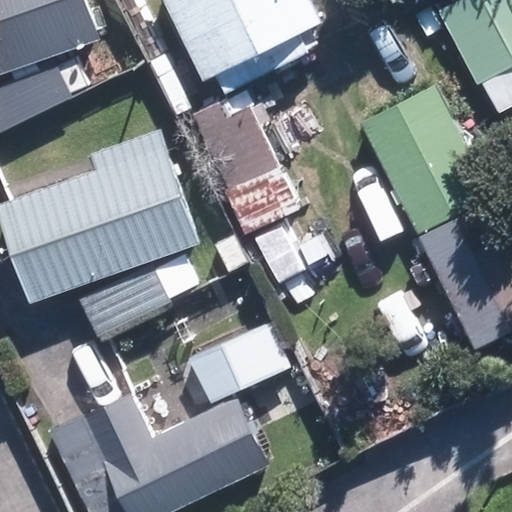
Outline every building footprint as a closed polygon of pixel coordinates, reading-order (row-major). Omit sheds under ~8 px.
[(0,0),(0,63),(98,29),(87,0),(0,0)] [(160,0),(196,71),(209,64),(219,85),(302,45),(291,22),(315,11),(310,0),(160,0)] [(511,93),(511,0),(437,0),(432,3),(470,76),(476,73),(492,103),(511,93)] [(82,78),(70,53),(53,61),(50,53),(0,76),(0,122),(66,91),(64,86),(82,78)] [(355,112),(411,226),(486,189),(430,75),(355,112)] [(297,200),(246,93),(228,101),(223,88),(188,104),(223,180),(219,182),(239,226),(297,200)] [(0,223),(24,293),(195,232),(155,119),(84,145),(89,159),(0,191),(0,223)] [(511,239),(488,192),(414,227),(470,342),(511,321),(511,239)] [(250,229),(273,274),(302,258),(279,215),(250,229)] [(174,288),(204,274),(195,255),(165,269),(174,288)] [(92,328),(165,294),(148,257),(74,291),(92,328)] [(185,355),(205,397),(286,358),(266,315),(185,355)] [(150,511),(264,459),(232,388),(145,428),(125,385),(46,422),(86,511),(150,511)]
